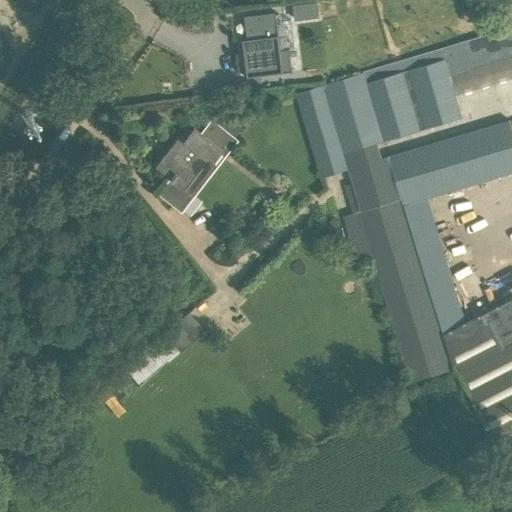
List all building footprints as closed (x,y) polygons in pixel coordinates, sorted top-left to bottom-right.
[(273,15),(241,19),(245,52),(239,52),(243,79),(290,73),(287,52),(278,53),(273,15)] [(428,196),(511,170),(511,124),(511,121),(390,156),(385,140),(462,117),(455,95),(511,78),(511,26),(364,71),(364,73),(299,92),(323,177),(350,168),(351,171),(363,208),(360,209),(414,380),(454,367),(456,371),(459,370),(495,440),(511,430),(511,297),(487,310),(468,322),(428,196)] [(237,140),(211,120),(201,133),(194,128),(176,150),(171,146),(155,167),(171,179),(160,194),(182,211),(237,140)] [(232,121),(225,131),(232,136),(235,138),(242,128),(232,121)] [(125,365),(138,382),(205,329),(191,313),(125,365)]
